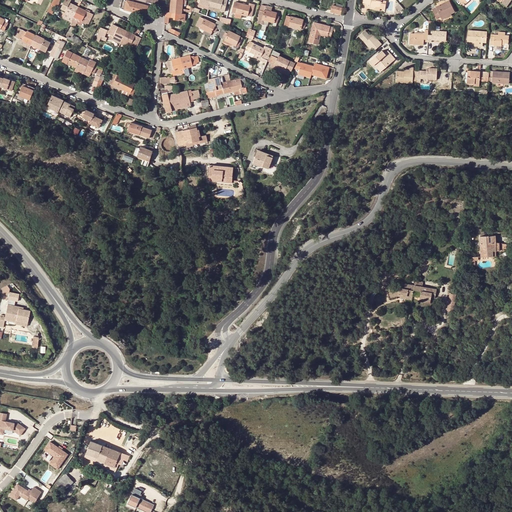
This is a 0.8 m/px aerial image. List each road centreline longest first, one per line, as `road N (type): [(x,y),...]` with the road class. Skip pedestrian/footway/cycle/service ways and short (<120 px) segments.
road 1 (residential): [(511,166),(401,164),(369,219),(304,251),(229,343)]
road 2 (residential): [(335,88),(321,170),(277,226),(263,283),(229,320)]
road 3 (secondary): [(511,393),(333,387)]
road 4 (track): [(96,405),(154,433),(228,511)]
road 5 (secondary): [(162,390),(333,387)]
road 6 (residential): [(0,61),(150,120)]
road 7 (residential): [(378,23),(411,57),(511,64)]
road 8 (residential): [(94,394),(92,413),(51,422),(0,489)]
road 9 (residential): [(159,32),(275,88),(280,98)]
road 10 (residential): [(150,120),(173,123),(280,98)]
